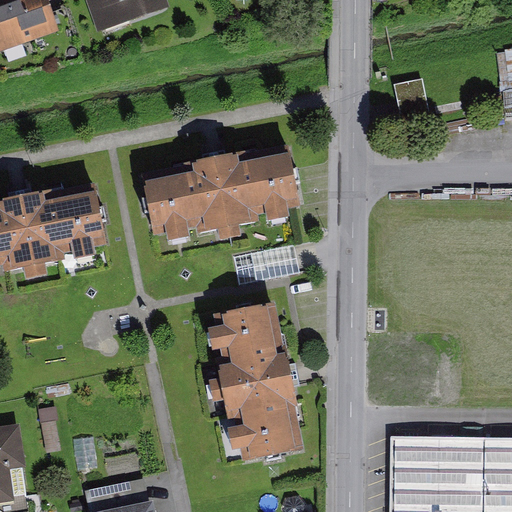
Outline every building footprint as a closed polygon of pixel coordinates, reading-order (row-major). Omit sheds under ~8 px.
[(59,0),(0,0),(0,25),(9,51),(70,28),(59,0)] [(172,0),(95,0),(108,34),(176,9),(172,0)] [(511,47),(500,49),(506,78),(511,77),(511,47)] [(429,80),(398,85),(406,127),(436,122),(429,80)] [(193,170),(143,180),(154,235),(199,226),(200,233),(259,222),(258,216),(291,209),(299,208),(289,154),(240,163),(237,153),(191,162),(193,170)] [(0,209),(0,211),(0,210),(0,265),(2,265),(3,272),(8,271),(60,261),(66,260),(65,253),(106,246),(96,192),(46,202),(44,193),(0,201),(0,209)] [(290,297),(229,306),(251,457),(312,448),(290,297)] [(61,452),(55,408),(40,410),(45,454),(61,452)] [(19,424),(0,427),(0,511),(29,511),(23,469),(26,469),(19,424)] [(511,511),(511,438),(400,437),(398,511),(511,511)] [(152,511),(145,479),(85,491),(89,511),(152,511)]
